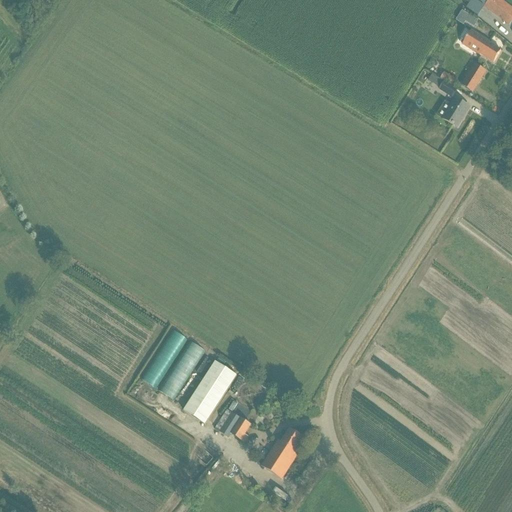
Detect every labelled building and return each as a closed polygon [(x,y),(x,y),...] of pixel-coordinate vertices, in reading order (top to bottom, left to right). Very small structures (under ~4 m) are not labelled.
[(474,0),(505,21),(511,10),(511,7),(501,0),(474,0)] [(474,27),(478,20),(469,15),(465,21),(474,27)] [(489,47),(471,36),(461,51),(479,62),(479,61),(492,70),(501,56),(488,48),(489,47)] [(482,71),(477,68),(471,77),(470,76),(467,80),(479,88),(488,75),(484,72),(482,71)] [(444,74),(440,80),(443,82),(454,89),(458,83),(444,74)] [(432,75),(428,81),(440,89),(439,90),(452,98),(457,91),(454,89),(443,82),(440,80),(432,75)] [(498,103),(501,94),(488,89),(484,98),(498,103)] [(455,99),(442,119),(457,128),(469,108),(455,99)] [(438,315),(435,318),(441,322),(439,325),(468,349),(473,342),(438,315)] [(181,332),(148,381),(162,390),(194,341),(181,332)] [(206,359),(211,352),(204,346),(198,344),(183,363),(181,368),(171,380),(166,391),(176,399),(179,400),(189,388),(192,381),(198,373),(200,367),(205,361),(206,359)] [(184,411),(205,425),(236,376),(215,363),(184,411)] [(215,429),(220,432),(230,438),(232,436),(244,444),(248,437),(245,435),(251,426),(237,417),(227,410),(215,429)] [(262,467),(273,474),(282,480),(298,454),(295,452),(303,439),(290,430),(281,444),(278,442),(262,467)] [(302,488),(294,498),(303,505),(311,494),(302,488)]
